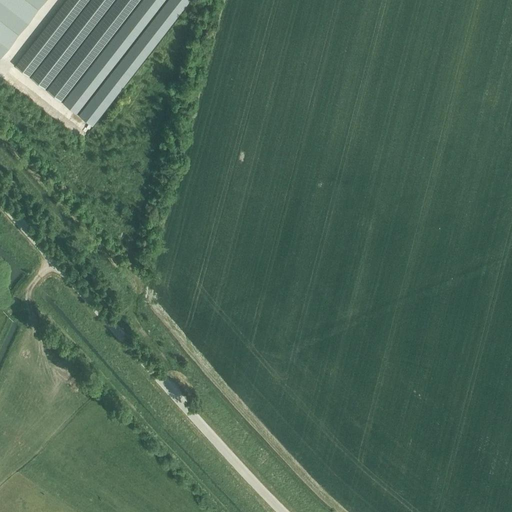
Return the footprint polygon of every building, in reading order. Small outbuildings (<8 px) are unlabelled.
[(64,0),(14,65),(29,76),(88,0),(64,0)] [(89,0),(30,77),(45,89),(113,0),(89,0)] [(115,0),(46,89),(61,101),(138,0),(115,0)] [(164,0),(140,0),(62,102),(77,113),(164,0)] [(190,0),(166,0),(78,114),(92,126),(190,0)]
